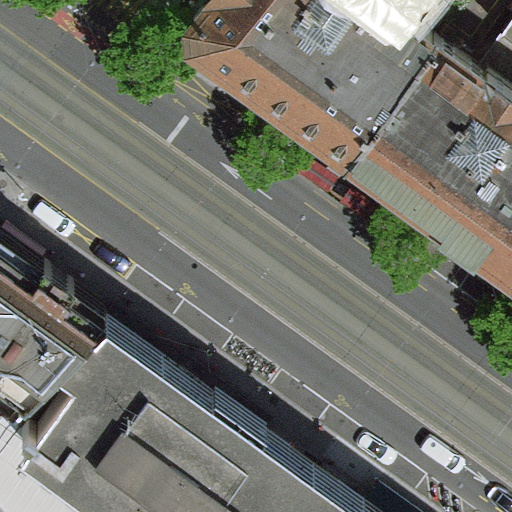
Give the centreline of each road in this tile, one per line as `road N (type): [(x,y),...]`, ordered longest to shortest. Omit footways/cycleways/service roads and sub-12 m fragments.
road 1 (secondary): [(0,140),(511,507)]
road 2 (secondary): [(511,369),(62,45)]
